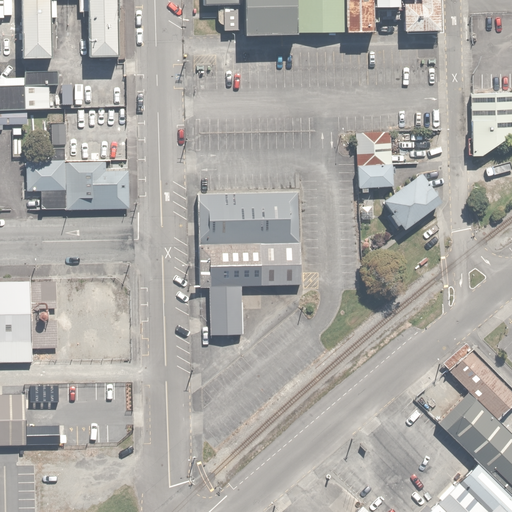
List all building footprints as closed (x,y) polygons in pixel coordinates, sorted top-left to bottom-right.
[(19,0),(21,57),(48,57),(46,0),(19,0)] [(115,56),(113,0),(85,0),(87,56),(115,56)] [(200,0),(201,3),(238,2),(239,36),(293,35),(291,0),(200,0)] [(291,0),(293,35),(341,34),(339,0),(291,0)] [(366,0),(339,0),(341,33),(367,33),(367,7),(366,0)] [(434,0),(366,0),(367,7),(398,6),(399,32),(435,31),(434,0)] [(0,109),(26,110),(26,107),(50,107),(50,82),(56,82),(56,70),(23,70),(23,75),(0,75),(0,109)] [(511,130),(511,90),(467,92),(469,157),(476,157),(511,130)] [(26,110),(0,109),(0,123),(26,123),(26,110)] [(50,124),(50,143),(64,143),(64,124),(50,124)] [(390,132),(355,134),(356,186),(392,184),(390,132)] [(128,157),(63,159),(64,189),(64,208),(129,206),(128,157)] [(64,189),(63,159),(23,159),(23,189),(64,189)] [(438,202),(419,175),(383,199),(401,226),(438,202)] [(297,192),(195,194),(197,284),(207,284),(208,336),(241,335),(240,284),(298,283),(297,192)] [(34,277),(0,277),(0,362),(36,361),(34,277)] [(448,367),(468,389),(495,416),(511,400),(511,392),(470,348),(448,367)] [(0,442),(41,442),(40,389),(0,389),(0,442)] [(475,463),(511,500),(511,432),(495,416),(468,389),(432,420),(475,463)] [(0,511),(41,511),(41,442),(0,442),(0,511)] [(511,511),(511,500),(475,463),(425,511),(511,511)] [(375,511),(367,503),(357,511),(375,511)]
